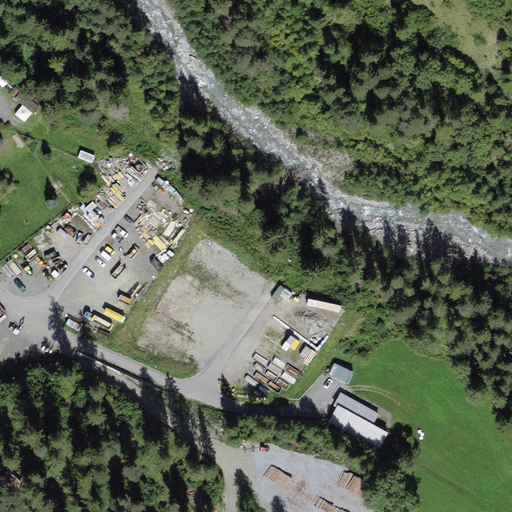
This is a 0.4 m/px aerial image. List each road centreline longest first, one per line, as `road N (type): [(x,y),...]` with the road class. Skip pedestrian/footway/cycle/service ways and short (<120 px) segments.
road 1 (track): [(224,455),(54,342),(33,317)]
road 2 (track): [(224,455),(255,462),(346,511)]
